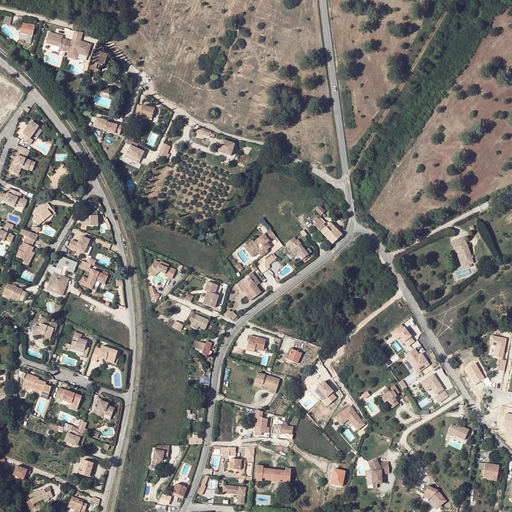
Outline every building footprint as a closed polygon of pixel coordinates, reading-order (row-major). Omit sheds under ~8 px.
[(26,33),(26,34),(33,36),(35,27),(29,26),(29,24),(23,23),(21,32),(26,33)] [(73,36),(72,41),(68,52),(68,54),(74,56),(76,53),(79,54),(88,57),(91,45),(87,43),(86,45),(83,44),(82,42),(81,41),(83,33),(75,31),(73,36)] [(63,36),(49,33),(46,43),(54,45),(60,47),(59,50),(68,52),(72,41),(66,40),(66,42),(62,41),(63,39),(63,36)] [(95,52),(90,67),(89,72),(95,74),(96,69),(98,63),(109,67),(111,61),(106,59),(108,54),(102,52),(103,48),(98,46),(96,52),(95,52)] [(142,105),(140,115),(149,118),(152,118),(154,108),(142,105)] [(94,128),(121,135),(124,125),(96,118),(94,128)] [(22,140),(29,145),(32,140),(30,138),(38,126),(31,121),(22,133),(25,135),(22,140)] [(198,127),(196,133),(203,135),(203,133),(205,129),(198,127)] [(222,139),(218,151),(230,156),(234,144),(222,139)] [(170,146),(163,143),(163,144),(158,155),(167,159),(169,154),(167,153),(170,146)] [(125,157),(139,164),(145,152),(131,145),(125,157)] [(29,150),(19,146),(16,155),(17,156),(17,157),(14,163),(12,162),(8,171),(16,174),(20,165),(28,169),(31,161),(21,157),(23,154),(27,155),(29,150)] [(20,165),(16,174),(18,175),(21,168),(27,170),(28,169),(20,165)] [(57,186),(65,180),(63,178),(70,173),(63,165),(57,171),(57,172),(50,178),(52,182),(50,185),(54,190),(58,188),(57,186)] [(0,193),(0,199),(4,199),(12,203),(19,206),(21,199),(19,198),(20,193),(10,189),(8,194),(6,193),(6,194),(4,193),(0,193)] [(95,203),(88,202),(87,206),(86,206),(85,210),(91,211),(92,207),(95,207),(95,203)] [(38,225),(47,217),(51,214),(50,212),(53,210),(47,203),(40,209),(42,211),(39,213),(33,218),(38,225)] [(321,203),(315,209),(321,216),(325,212),(321,208),(323,205),(321,203)] [(86,221),(82,221),(82,228),(85,228),(85,226),(97,225),(97,211),(92,211),(92,215),(86,216),(86,221)] [(313,225),(332,244),(342,235),(331,223),(326,227),(324,225),(325,223),(321,218),(319,220),(316,217),(314,220),(316,222),(313,225)] [(0,239),(4,241),(4,240),(8,241),(11,234),(13,230),(12,229),(7,228),(5,227),(3,231),(0,230),(0,239)] [(37,235),(20,228),(19,232),(19,233),(26,236),(34,241),(37,235)] [(252,241),(246,246),(253,255),(259,250),(262,254),(266,250),(270,247),(269,246),(266,246),(267,243),(275,237),(270,230),(266,234),(265,233),(263,234),(264,235),(254,243),(252,241)] [(34,241),(26,236),(16,256),(24,260),(26,261),(31,252),(33,247),(31,246),(34,241)] [(70,240),(67,246),(82,253),(88,239),(80,236),(77,242),(70,240)] [(297,253),(302,259),(304,257),(308,254),(310,252),(306,248),(303,251),(298,244),(299,244),(295,240),(294,240),(293,239),(287,243),(285,245),(287,247),(288,246),(291,243),(294,246),(291,249),(290,251),(294,255),(295,254),(297,253)] [(462,249),(467,265),(475,262),(469,242),(457,246),(458,250),(462,249)] [(246,246),(244,247),(252,258),(259,253),(262,257),(268,252),(266,250),(262,254),(259,250),(253,255),(246,246)] [(462,249),(458,250),(464,266),(467,265),(462,249)] [(34,253),(31,252),(26,261),(24,260),(23,263),(28,265),(34,253)] [(272,255),(266,260),(270,265),(276,260),(276,259),(272,255)] [(61,256),(55,268),(60,270),(62,266),(67,266),(66,270),(72,272),(74,266),(75,262),(69,262),(70,260),(61,256)] [(81,260),(78,267),(86,271),(89,264),(88,263),(86,262),(81,260)] [(157,270),(153,273),(157,277),(162,273),(165,274),(170,277),(171,275),(175,277),(173,280),(178,282),(181,273),(174,269),(174,268),(166,264),(165,265),(160,263),(157,270)] [(81,276),(78,283),(92,289),(96,280),(105,284),(108,276),(90,268),(86,278),(81,276)] [(453,273),(455,279),(471,275),(469,269),(453,273)] [(58,275),(52,272),(48,284),(57,288),(55,293),(61,295),(64,288),(62,287),(62,285),(65,286),(68,278),(58,275)] [(249,295),(248,296),(247,297),(251,301),(261,293),(256,286),(259,284),(251,274),(248,277),(249,279),(241,285),(245,290),(249,295)] [(206,291),(207,291),(208,292),(207,294),(206,293),(203,303),(214,308),(217,301),(219,295),(214,294),(217,285),(208,282),(206,287),(204,290),(206,291)] [(22,290),(16,287),(12,285),(7,283),(3,293),(11,296),(10,298),(18,301),(18,300),(22,301),(26,292),(22,291),(22,290)] [(46,289),(55,293),(57,288),(48,284),(46,289)] [(186,293),(185,300),(192,302),(194,295),(186,293)] [(231,314),(229,312),(225,317),(231,321),(235,316),(232,312),(231,314)] [(190,326),(198,330),(199,327),(199,326),(202,327),(202,328),(206,330),(210,320),(197,314),(193,322),(192,322),(190,326)] [(176,320),(172,327),(181,331),(184,324),(176,320)] [(50,323),(46,322),(45,325),(41,324),(39,327),(36,326),(31,327),(33,336),(41,334),(50,337),(53,328),(56,329),(57,324),(51,322),(50,323)] [(404,341),(408,346),(414,341),(410,337),(411,336),(404,328),(403,328),(400,325),(395,329),(398,333),(397,333),(400,337),(404,342),(404,341)] [(398,333),(395,329),(391,332),(396,340),(400,337),(397,333),(398,333)] [(71,341),(70,346),(78,349),(77,351),(83,353),(87,341),(80,339),(81,335),(74,332),(73,337),(75,338),(74,341),(71,341)] [(497,357),(501,338),(485,335),(484,343),(490,345),(488,356),(497,357)] [(266,339),(258,337),(256,342),(249,340),(247,347),(255,349),(263,351),(263,350),(266,351),(266,349),(264,348),(266,339)] [(204,354),(208,356),(213,343),(207,341),(206,344),(199,342),(197,349),(203,351),(202,353),(204,354)] [(95,354),(102,358),(104,355),(105,356),(104,357),(111,361),(116,351),(101,344),(95,354)] [(302,353),(292,349),(288,359),(298,363),(302,353)] [(414,349),(404,355),(416,373),(429,365),(421,353),(419,355),(417,356),(416,354),(417,353),(414,349)] [(493,369),(504,371),(506,360),(495,358),(493,369)] [(257,373),(254,383),(262,385),(262,386),(270,388),(270,391),(276,393),(280,380),(258,373),(257,373)] [(34,379),(35,377),(26,374),(22,384),(41,392),(40,394),(47,396),(51,387),(45,385),(45,383),(37,380),(34,379)] [(433,375),(421,383),(424,387),(427,385),(430,389),(431,388),(435,395),(437,393),(439,396),(435,398),(438,403),(448,397),(444,392),(442,393),(441,391),(443,389),(433,375)] [(323,381),(317,387),(326,397),(323,400),(328,405),(336,397),(332,392),(333,391),(323,381)] [(21,387),(40,394),(41,392),(22,384),(21,387)] [(386,388),(382,391),(384,395),(382,396),(386,402),(387,401),(391,408),(399,404),(395,398),(397,396),(396,395),(399,393),(394,385),(390,388),(392,390),(390,392),(386,388)] [(60,399),(68,402),(69,403),(70,404),(77,406),(81,396),(74,393),(74,395),(71,394),(72,393),(58,387),(55,397),(60,399)] [(92,414),(99,417),(102,411),(111,415),(114,409),(107,406),(107,404),(105,402),(99,400),(96,408),(95,408),(92,414)] [(350,406),(335,417),(340,424),(348,419),(356,430),(363,425),(353,412),(352,412),(351,411),(352,410),(350,406)] [(265,418),(261,418),(260,417),(259,422),(256,421),(255,431),(261,432),(268,433),(269,428),(266,428),(267,423),(265,423),(265,418)] [(285,435),(287,427),(285,426),(286,423),(284,423),(284,426),(278,425),(275,424),(275,426),(272,425),(271,434),(279,435),(279,434),(285,435)] [(450,425),(447,431),(452,434),(452,435),(464,440),(468,430),(458,425),(457,428),(450,425)] [(292,429),(293,430),(293,428),(287,427),(285,435),(284,438),(292,439),(292,436),(291,436),(292,429)] [(71,435),(67,433),(64,441),(76,445),(79,438),(80,438),(81,434),(80,434),(77,433),(73,431),(71,435)] [(152,464),(160,465),(161,459),(163,460),(164,455),(168,456),(169,449),(161,448),(160,450),(157,449),(157,445),(155,445),(152,464)] [(254,462),(255,448),(246,447),(245,462),(254,462)] [(376,458),(367,461),(372,477),(372,484),(381,483),(381,474),(389,473),(388,465),(379,466),(378,462),(376,458)] [(241,460),(232,459),(231,469),(233,469),(236,469),(236,471),(244,472),(244,466),(240,466),(241,460)] [(83,460),(80,469),(90,472),(93,463),(83,460)] [(340,464),(332,462),(331,468),(334,469),(331,484),(342,486),(345,471),(339,470),(340,464)] [(485,463),(484,471),(483,477),(486,478),(487,475),(497,477),(498,469),(499,465),(485,463)] [(24,479),(24,478),(26,473),(29,474),(31,471),(16,466),(13,473),(13,475),(24,479)] [(262,478),(266,478),(273,478),(274,470),(263,468),(263,466),(257,466),(256,480),(261,481),(262,478)] [(280,479),(280,480),(284,480),(284,483),(289,484),(291,469),(285,468),(285,471),(274,470),(273,478),(280,479)] [(410,477),(404,476),(401,484),(408,486),(410,477)] [(189,485),(187,484),(186,487),(176,483),(173,493),(183,497),(187,487),(188,488),(189,485)] [(246,487),(224,484),(223,491),(239,494),(237,502),(244,503),(246,487)] [(427,485),(423,494),(431,498),(438,506),(446,500),(437,490),(427,485)] [(32,504),(42,499),(47,497),(48,499),(52,497),(50,492),(51,491),(50,488),(49,488),(41,491),(40,491),(29,496),(31,500),(32,504)] [(163,494),(159,501),(168,505),(171,497),(163,494)] [(83,501),(71,496),(69,504),(73,506),(75,507),(74,509),(74,511),(75,511),(78,511),(82,503),(83,501)] [(82,503),(78,511),(83,511),(86,504),(82,503)]
